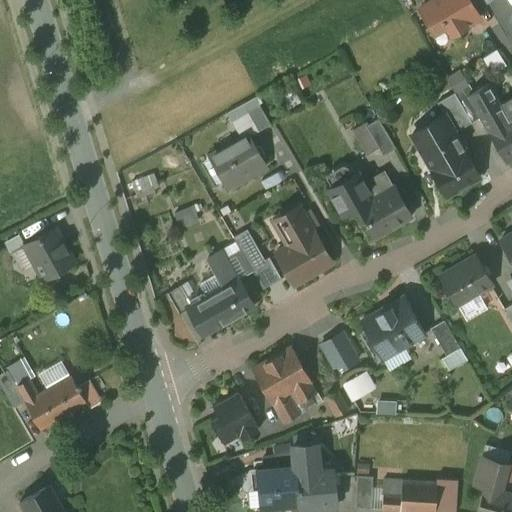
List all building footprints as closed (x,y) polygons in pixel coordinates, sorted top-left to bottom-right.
[(469,0),(432,0),(420,7),(434,32),(447,24),(452,33),(480,17),(469,0)] [(492,70),(507,64),(500,47),(485,54),(492,70)] [(492,83),(489,78),(457,96),(472,123),(482,117),(489,130),(508,119),(488,85),(492,83)] [(457,96),(455,93),(438,103),(445,115),(455,132),(472,123),(457,96)] [(271,124),(259,103),(246,110),(258,131),(271,124)] [(455,132),(445,115),(413,134),(432,167),(430,168),(447,196),(481,177),(455,132)] [(489,130),(489,131),(506,162),(511,158),(511,117),(508,119),(489,130)] [(396,148),(379,118),(367,125),(384,155),(396,148)] [(247,134),(210,156),(229,189),(246,179),(244,177),(265,165),(247,134)] [(394,185),(373,197),(365,183),(371,181),(370,180),(365,170),(359,173),(359,172),(329,190),(344,216),(358,207),(375,238),(391,229),(390,227),(411,215),(412,216),(413,216),(395,185),(394,185)] [(387,174),(383,173),(370,180),(371,181),(365,183),(373,197),(394,185),(387,174)] [(154,174),(132,182),(137,195),(159,187),(154,174)] [(314,230),(300,205),(273,220),(288,246),(276,252),(295,284),(333,262),(323,245),(327,243),(321,232),(317,235),(314,231),(314,230)] [(56,228),(25,244),(44,278),(74,261),(56,228)] [(265,259),(247,229),(233,237),(263,289),(282,278),(269,257),(265,259)] [(511,233),(500,240),(511,260),(511,233)] [(239,278),(223,251),(209,259),(224,287),(197,302),(206,317),(216,312),(223,324),(255,306),(238,279),(239,278)] [(476,254),(440,275),(457,305),(493,284),(476,254)] [(181,285),(168,293),(180,314),(193,306),(181,285)] [(404,298),(379,312),(378,311),(362,320),(383,358),(426,333),(404,296),(403,296),(404,298)] [(460,348),(445,320),(431,328),(447,355),(460,348)] [(345,326),(320,341),(338,372),(363,358),(345,326)] [(292,346),(253,368),(272,402),(293,390),(300,402),(318,391),(292,346)] [(26,359),(8,370),(25,401),(38,393),(29,378),(35,375),(26,359)] [(353,399),(378,386),(369,367),(344,380),(353,399)] [(25,401),(8,370),(0,373),(0,382),(14,407),(25,401)] [(38,393),(25,401),(41,428),(87,402),(72,374),(38,393)] [(337,389),(326,396),(338,416),(349,409),(337,389)] [(238,391),(213,405),(218,414),(211,418),(225,442),(240,434),(243,438),(259,429),(257,424),(238,391)] [(290,394),(273,404),(285,423),(301,413),(290,394)] [(316,446),(296,448),(296,444),(294,444),(296,466),(295,466),(296,472),(313,470),(311,449),(316,448),(316,446)] [(505,465),(484,460),(485,456),(483,456),(476,483),(486,486),(478,511),(511,511),(511,490),(501,488),(508,462),(506,462),(505,465)] [(295,466),(257,469),(257,471),(259,487),(258,487),(260,506),(298,502),(299,502),(296,472),(295,466)] [(313,470),(296,472),(299,502),(298,502),(299,508),(316,507),(316,506),(337,504),(338,504),(334,468),(313,470)] [(357,504),(373,504),(373,472),(357,472),(357,504)] [(402,481),(384,479),(382,494),(400,496),(402,481)] [(436,484),(402,481),(400,496),(399,510),(398,511),(454,511),(457,483),(436,480),(436,484)] [(66,511),(51,484),(21,502),(26,511),(66,511)] [(400,496),(382,494),(381,508),(399,510),(400,496)]
